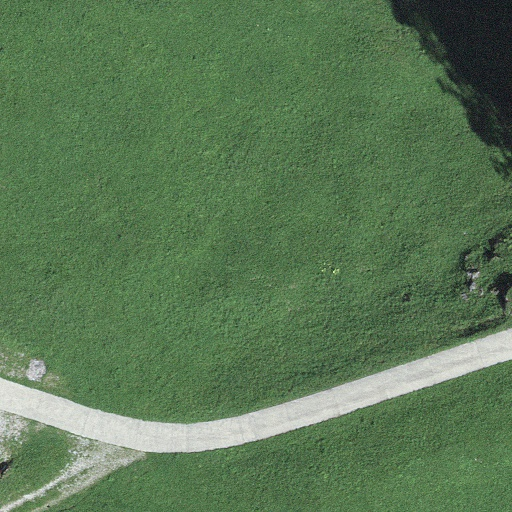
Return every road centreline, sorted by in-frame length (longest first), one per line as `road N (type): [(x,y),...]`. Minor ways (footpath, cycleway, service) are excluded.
road 1 (track): [(511,345),(261,426),(191,439),(138,436),(0,396)]
road 2 (track): [(17,511),(138,436)]
